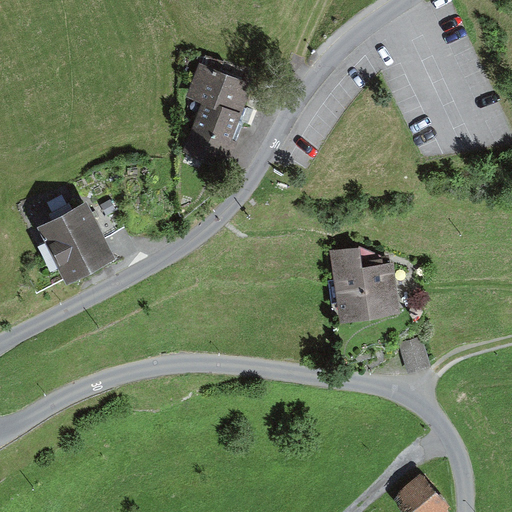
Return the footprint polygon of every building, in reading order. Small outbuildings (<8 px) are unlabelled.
[(252,89),(202,69),(191,96),(207,102),(188,151),(222,165),(252,89)] [(98,190),(52,214),(79,267),(126,242),(98,190)] [(371,240),(339,245),(355,322),(414,308),(401,255),(375,257),(371,240)] [(427,336),(404,343),(411,368),(434,361),(427,336)] [(454,511),(426,473),(402,491),(418,511),(454,511)]
